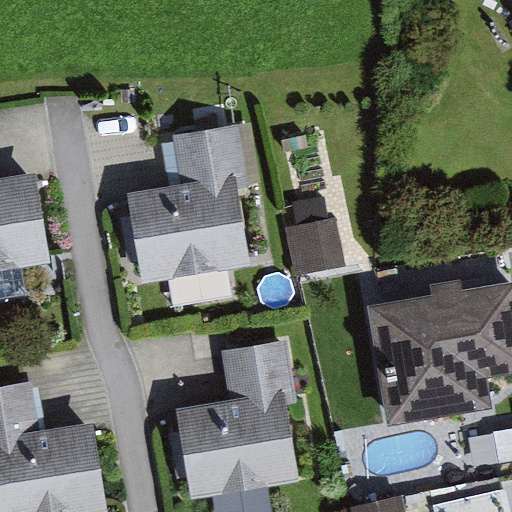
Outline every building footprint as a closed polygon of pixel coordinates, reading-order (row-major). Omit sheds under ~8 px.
[(241,128),(176,138),(184,187),(238,178),(240,191),(250,189),(241,128)] [(0,274),(53,266),(38,174),(0,180),(0,274)] [(129,196),(144,285),(253,267),(240,191),(238,178),(184,187),(129,196)] [(338,218),(288,229),(297,277),(348,267),(338,218)] [(495,411),(491,381),(511,377),(511,284),(465,293),(464,283),(432,288),(434,299),(370,309),(390,428),(495,411)] [(289,341),(223,352),(231,404),(287,395),(289,407),(300,405),(289,341)] [(0,439),(41,433),(33,383),(0,388),(0,439)] [(178,412),(193,502),(302,484),(289,407),(287,395),(231,404),(178,412)] [(0,511),(109,511),(95,424),(41,433),(0,439),(0,511)] [(511,431),(493,435),(498,465),(511,462),(511,431)] [(353,510),(353,511),(407,511),(404,498),(353,510)]
